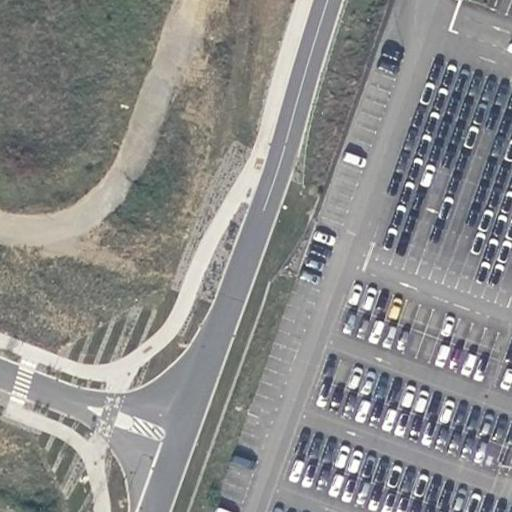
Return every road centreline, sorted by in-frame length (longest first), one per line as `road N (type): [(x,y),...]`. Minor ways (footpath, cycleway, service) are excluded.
road 1 (unclassified): [(157,511),(283,152),(327,0)]
road 2 (unknown): [(426,28),(350,247)]
road 3 (unknown): [(484,48),(408,267)]
road 4 (unknown): [(295,407),(511,488)]
road 5 (unknown): [(511,406),(318,342)]
